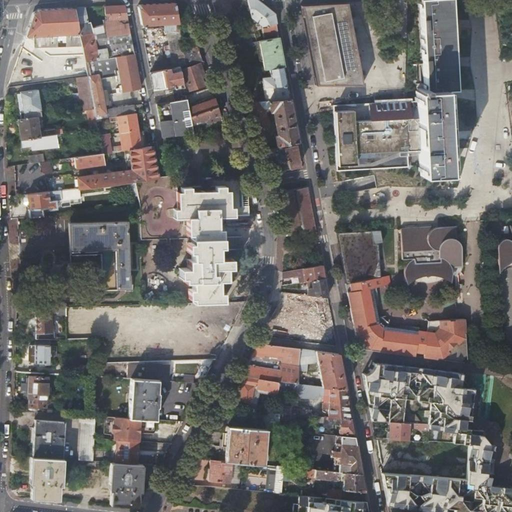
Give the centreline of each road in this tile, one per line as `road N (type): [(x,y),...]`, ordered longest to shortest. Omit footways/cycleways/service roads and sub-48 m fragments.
road 1 (residential): [(154,511),(266,284),(258,183)]
road 2 (residential): [(311,173),(374,511)]
road 3 (residential): [(0,229),(0,466)]
road 4 (residential): [(258,183),(196,0)]
road 5 (residential): [(281,0),(311,173)]
road 6 (residential): [(164,172),(129,0)]
